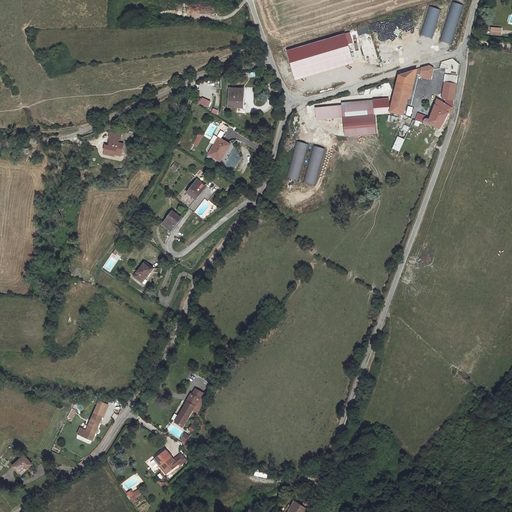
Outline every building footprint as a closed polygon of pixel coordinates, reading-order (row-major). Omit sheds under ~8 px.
[(451,1),(440,41),(452,44),(462,4),(451,1)] [(420,34),(432,38),(441,9),(429,6),(420,34)] [(294,79),(353,64),(345,34),(286,49),(294,79)] [(423,74),(433,75),(434,68),(429,65),(418,69),(418,74),(423,74)] [(417,69),(400,76),(389,109),(403,113),(417,69)] [(443,96),(455,98),(458,81),(446,80),(443,96)] [(242,88),(231,88),(231,107),(244,108),(245,100),(242,100),(242,88)] [(197,103),(208,107),(211,101),(200,96),(197,103)] [(428,122),(440,127),(446,111),(449,113),(452,104),(437,98),(429,120),(427,119),(426,118),(424,118),(423,119),(422,120),(422,122),(423,124),(425,124),(427,124),(428,122)] [(343,115),(374,113),(373,103),(342,105),(343,115)] [(406,108),(404,114),(413,116),(415,110),(406,108)] [(420,126),(423,115),(417,113),(413,125),(420,126)] [(198,146),(203,136),(198,134),(194,144),(198,146)] [(392,148),(399,151),(404,139),(397,136),(392,148)] [(113,153),(113,155),(120,157),(122,145),(118,144),(119,141),(110,139),(108,146),(104,145),(103,151),(113,153)] [(299,180),(307,143),(295,141),(288,177),(299,180)] [(242,149),(231,142),(220,158),(227,164),(229,161),(233,163),(242,149)] [(315,184),(324,148),(313,145),(304,181),(315,184)] [(175,162),(170,168),(175,172),(180,165),(175,162)] [(196,179),(187,193),(196,198),(205,185),(196,179)] [(173,213),(171,217),(165,227),(174,232),(182,219),(173,213)] [(116,256),(113,253),(110,257),(116,262),(122,254),(119,252),(116,256)] [(155,269),(146,262),(135,277),(145,282),(155,269)] [(199,397),(198,396),(178,422),(187,428),(206,402),(210,405),(213,400),(203,392),(199,397)] [(104,411),(106,404),(98,402),(88,405),(83,421),(90,424),(96,409),(104,411)] [(71,408),(67,417),(72,419),(76,410),(71,408)] [(94,440),(104,411),(96,409),(90,424),(83,421),(78,435),(94,440)] [(192,433),(196,427),(192,424),(187,429),(192,433)] [(185,443),(190,436),(184,432),(179,440),(185,443)] [(156,458),(168,471),(175,464),(167,454),(169,452),(165,449),(156,458)] [(178,450),(172,455),(178,461),(183,456),(178,450)] [(33,463),(24,454),(13,464),(19,471),(27,465),(28,467),(33,463)] [(267,477),(267,470),(255,469),(254,476),(267,477)] [(126,493),(133,504),(138,501),(136,498),(141,495),(137,489),(133,492),(131,489),(126,493)] [(303,511),(306,507),(293,500),(287,511),(303,511)]
